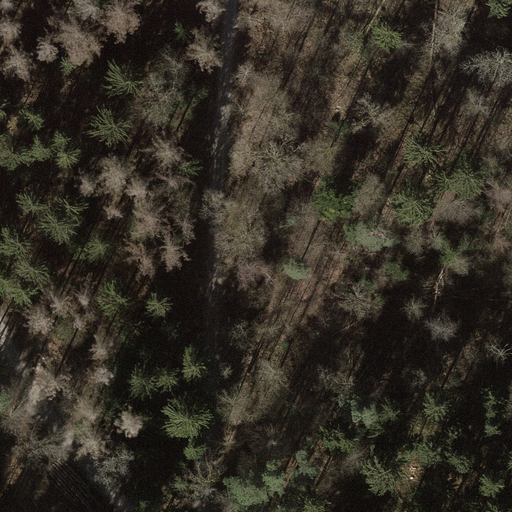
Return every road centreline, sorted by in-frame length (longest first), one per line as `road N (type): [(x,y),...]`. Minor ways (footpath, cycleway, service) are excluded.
road 1 (track): [(206,511),(232,0)]
road 2 (track): [(133,511),(0,341)]
